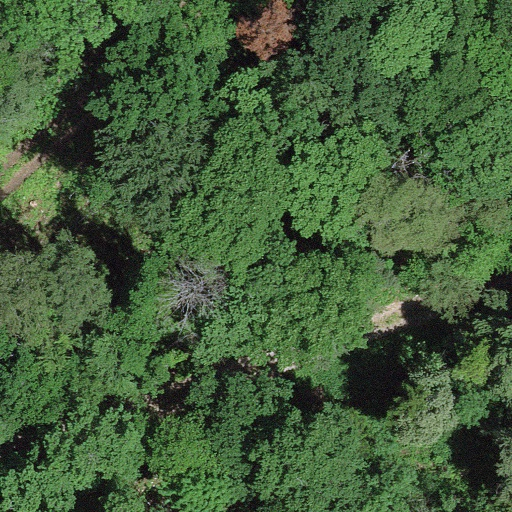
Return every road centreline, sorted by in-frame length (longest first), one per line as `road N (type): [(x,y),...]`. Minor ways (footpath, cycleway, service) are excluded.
road 1 (track): [(0,487),(511,281)]
road 2 (track): [(0,202),(51,130),(172,0)]
